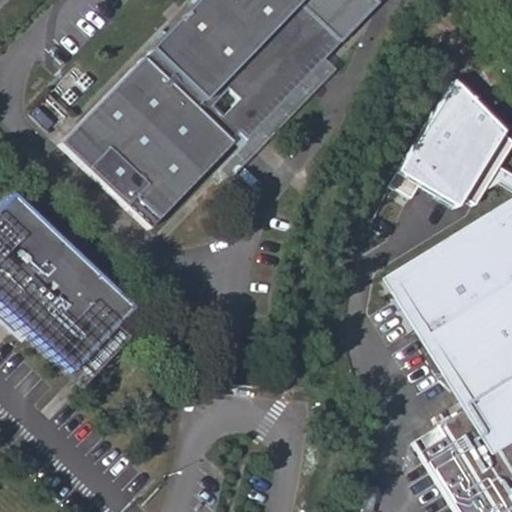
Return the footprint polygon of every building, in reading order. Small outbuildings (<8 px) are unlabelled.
[(196,0),(182,14),(184,16),(178,21),(176,20),(148,50),(149,52),(142,59),(142,58),(58,145),(147,230),(230,144),(228,142),(236,133),(243,140),(338,43),(376,3),(373,0),(196,0)] [(507,125),(456,76),(402,166),(458,203),(464,195),(475,201),(511,138),(502,132),(507,125)] [(0,206),(0,309),(67,375),(76,366),(112,328),(129,310),(10,196),(0,206)] [(511,511),(511,201),(385,280),(423,336),(467,408),(409,444),(451,511),(511,511)] [(112,328),(76,366),(89,379),(125,340),(112,328)]
